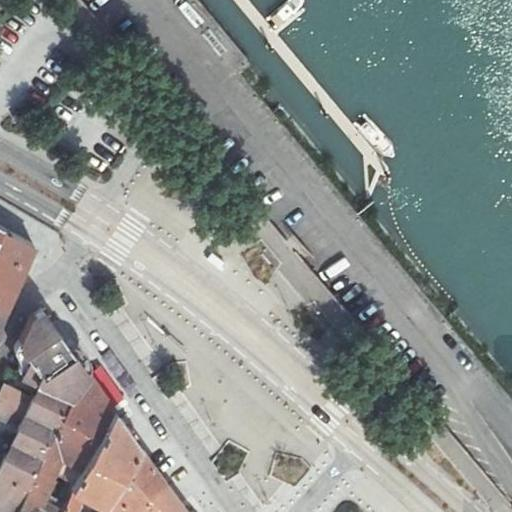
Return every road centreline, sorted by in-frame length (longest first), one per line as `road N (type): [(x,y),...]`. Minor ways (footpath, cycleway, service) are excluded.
road 1 (primary): [(372,423),(238,308),(101,209)]
road 2 (primary): [(86,232),(221,328),(354,447)]
road 3 (residential): [(0,351),(21,305),(62,270),(86,232)]
road 4 (primary): [(475,511),(372,423)]
